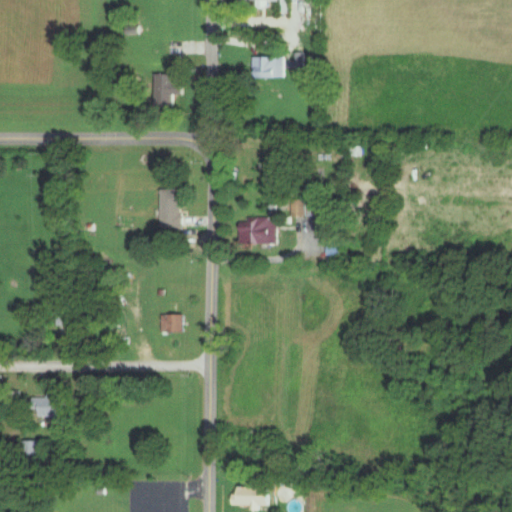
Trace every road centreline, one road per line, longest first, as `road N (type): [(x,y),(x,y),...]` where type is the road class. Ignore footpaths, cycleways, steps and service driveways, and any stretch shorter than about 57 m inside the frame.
road 1 (tertiary): [(208,511),(208,144)]
road 2 (residential): [(211,366),(0,363)]
road 3 (tertiary): [(0,139),(208,144)]
road 4 (residential): [(208,144),(208,0)]
